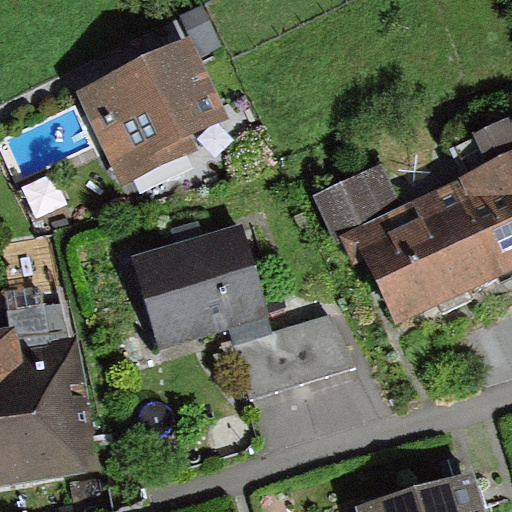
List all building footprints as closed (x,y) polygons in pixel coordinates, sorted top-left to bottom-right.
[(189,38),(200,60),(224,49),(203,4),(178,16),(189,38)] [(200,60),(189,38),(78,92),(123,184),(203,146),(197,132),(227,117),(200,60)] [(458,182),(501,276),(501,283),(511,278),(511,115),(472,135),(485,163),(455,176),(458,182)] [(342,236),(402,208),(382,165),(313,198),(336,246),(345,242),(342,236)] [(501,276),(458,182),(402,208),(342,236),(345,242),(356,267),(368,262),(396,324),(501,276)] [(274,334),(244,224),(130,256),(157,351),(228,331),(249,403),(356,368),(331,316),(274,334)] [(0,485),(101,468),(76,338),(20,348),(16,328),(0,330),(0,485)] [(364,511),(482,511),(470,465),(360,495),(364,511)]
